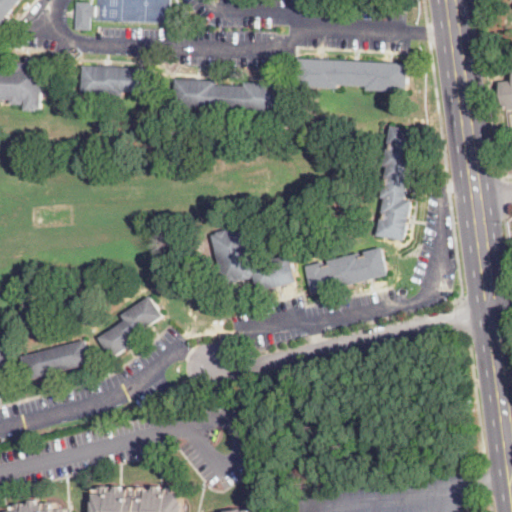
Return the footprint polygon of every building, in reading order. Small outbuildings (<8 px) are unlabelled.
[(22,0),(0,27),(0,0),(22,0)] [(98,5),(97,17),(93,17),(92,30),(77,29),(78,3),(79,2),(93,2),(93,5),(98,5)] [(0,61),(1,61),(1,65),(15,66),(16,62),(27,63),(27,66),(29,66),(29,57),(41,57),(41,59),(45,59),(43,109),(38,109),(38,111),(27,110),(27,100),(26,100),(25,105),(14,104),(14,99),(0,99),(0,61)] [(411,75),(410,92),(370,90),(370,85),(341,84),(341,88),(300,86),(302,61),(302,58),(411,63),(411,75)] [(158,86),(158,93),(126,92),(126,96),(86,93),(87,65),(159,69),(158,86)] [(203,80),(206,80),(219,81),(219,84),(248,86),(248,82),(288,84),(287,112),(282,112),(177,107),(179,79),(203,80)] [(511,109),(505,110),(502,83),(502,82),(511,80),(511,109)] [(409,235),(408,241),(380,235),(387,198),(384,197),(390,166),(386,165),(392,131),(393,126),(421,131),(409,199),(415,200),(409,235)] [(242,226),(243,228),(248,227),(257,264),(293,255),(299,279),(300,282),(261,291),(256,274),(254,275),(255,277),(232,283),(232,281),(226,283),(215,235),(219,234),(219,232),(230,229),(230,231),(232,231),(232,229),(242,226)] [(320,293),(315,294),(308,266),(377,249),(385,247),(391,275),(320,293)] [(119,355),(116,358),(102,337),(129,320),(125,314),(129,311),(153,296),(166,316),(140,333),(144,339),(119,355)] [(43,377),(31,380),(25,356),(68,345),(89,339),(95,363),(43,377)] [(0,348),(3,348),(11,347),(16,374),(0,376),(0,348)] [(166,489),(166,491),(169,491),(169,487),(180,487),(180,493),(185,493),(185,498),(187,498),(186,511),(95,511),(96,502),(97,502),(97,493),(101,493),(101,487),(112,487),(112,491),(117,491),(117,489),(119,489),(119,486),(126,486),(126,488),(127,488),(127,492),(133,492),(133,489),(148,489),(148,491),(155,491),(155,489),(157,489),(157,486),(164,486),(164,489),(166,489)] [(41,502),(54,501),(54,510),(66,509),(68,509),(68,511),(9,511),(14,511),(14,507),(17,506),(17,504),(33,503),(33,500),(41,499),(41,502)]
